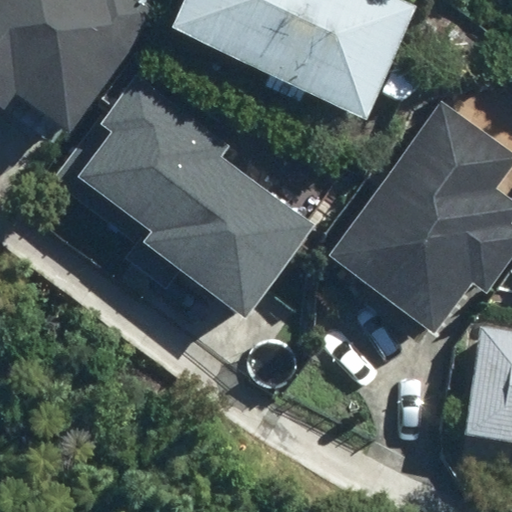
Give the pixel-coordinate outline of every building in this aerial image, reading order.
[(0,0),(0,111),(8,101),(57,139),(146,24),(114,0),(0,0)] [(412,9),(393,0),(176,0),(160,33),(355,126),(412,9)] [(91,124),(100,131),(57,189),(242,327),(312,233),(162,121),(172,108),(128,75),(91,124)] [(449,112),(432,100),(319,262),(431,339),(460,298),(479,311),(511,264),(511,130),(461,95),(449,112)] [(458,444),(511,451),(511,341),(474,336),(458,444)]
